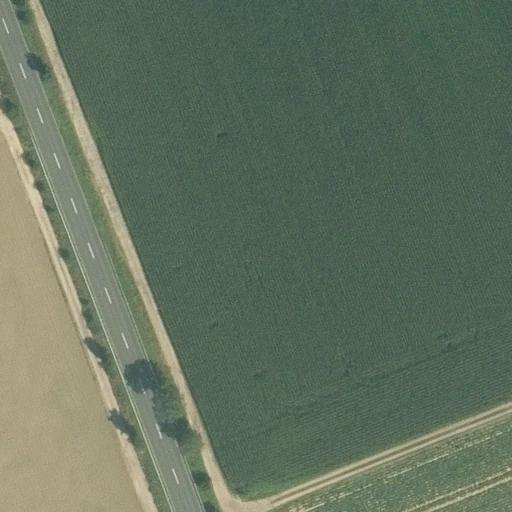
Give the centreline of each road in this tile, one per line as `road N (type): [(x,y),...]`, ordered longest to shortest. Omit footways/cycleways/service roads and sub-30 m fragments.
road 1 (track): [(32,0),(227,511)]
road 2 (tertiary): [(187,511),(0,15)]
road 3 (track): [(249,511),(511,407)]
